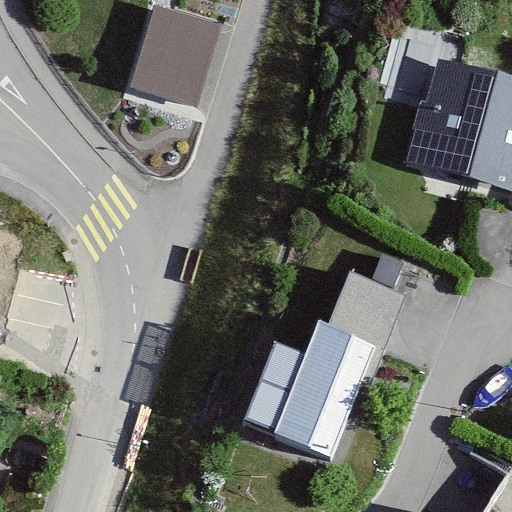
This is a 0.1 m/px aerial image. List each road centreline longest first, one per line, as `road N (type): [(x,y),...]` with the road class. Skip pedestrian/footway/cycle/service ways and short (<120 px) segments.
road 1 (residential): [(257,0),(182,234),(118,312)]
road 2 (residential): [(118,312),(72,511)]
road 3 (residential): [(28,146),(95,211),(118,312)]
